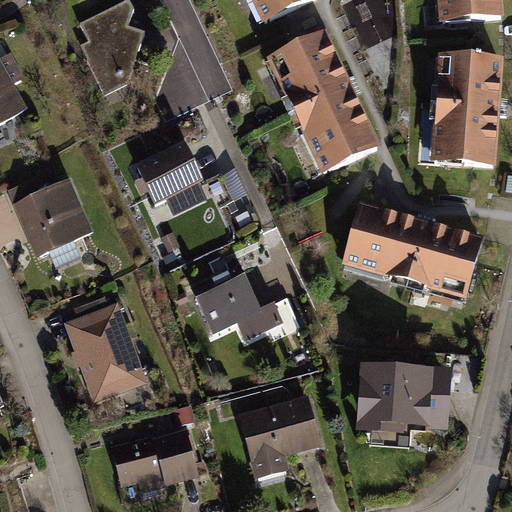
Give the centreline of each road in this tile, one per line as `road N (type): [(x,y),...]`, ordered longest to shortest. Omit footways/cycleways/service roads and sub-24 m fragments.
road 1 (residential): [(74,511),(31,357),(0,282)]
road 2 (residential): [(264,217),(167,0)]
road 3 (residential): [(511,356),(479,502)]
